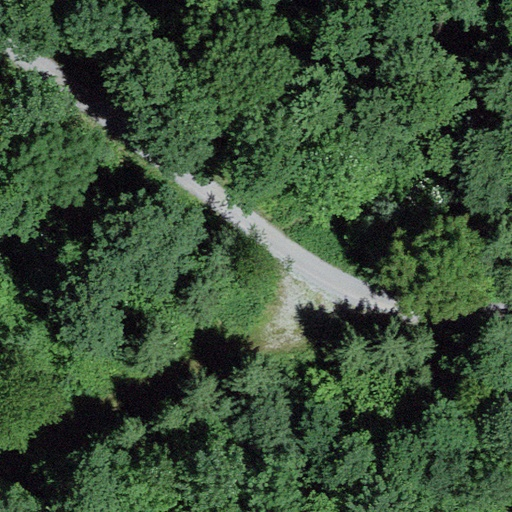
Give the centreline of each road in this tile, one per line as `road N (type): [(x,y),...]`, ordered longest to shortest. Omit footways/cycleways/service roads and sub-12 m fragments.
road 1 (track): [(511,319),(403,314),(305,271),(0,29)]
road 2 (track): [(403,314),(243,353),(0,505)]
